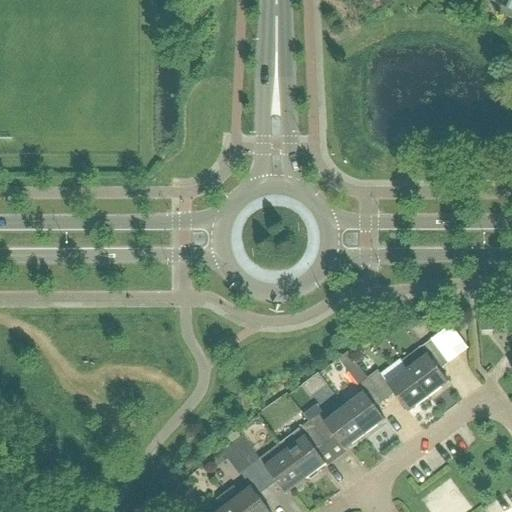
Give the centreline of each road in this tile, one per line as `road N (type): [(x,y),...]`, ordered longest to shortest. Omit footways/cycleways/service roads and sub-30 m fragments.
road 1 (secondary): [(0,256),(185,255),(227,267)]
road 2 (secondary): [(226,217),(0,224)]
road 3 (residential): [(364,488),(491,396),(511,425)]
road 4 (secondary): [(323,266),(370,257),(511,258)]
road 5 (secondary): [(511,221),(324,218)]
